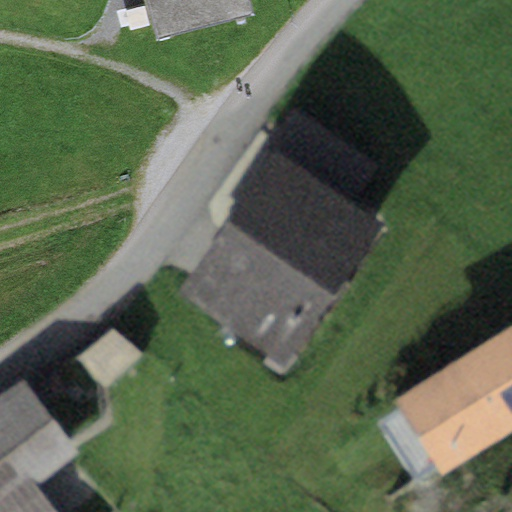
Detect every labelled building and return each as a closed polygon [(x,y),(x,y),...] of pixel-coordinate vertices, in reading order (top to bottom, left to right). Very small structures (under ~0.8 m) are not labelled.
[(249,0),(148,0),(157,35),(252,11),(249,0)] [(369,166),(295,115),(275,144),(348,196),(369,166)] [(283,175),(203,289),(281,344),(309,304),(325,315),(343,289),(327,278),(361,229),(283,175)] [(414,479),(511,417),(511,350),(506,341),(378,421),(414,479)] [(0,495),(59,449),(17,392),(0,402),(0,495)] [(45,511),(29,495),(11,511),(45,511)]
